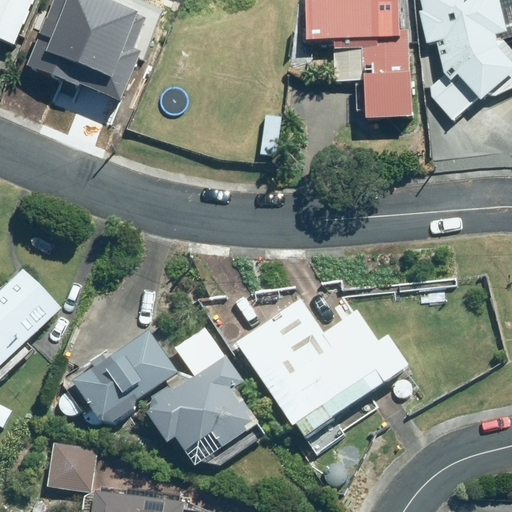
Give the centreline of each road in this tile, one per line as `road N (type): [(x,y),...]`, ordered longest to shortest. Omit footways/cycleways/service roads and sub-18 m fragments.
road 1 (residential): [(0,145),(164,212),(208,220),(511,208)]
road 2 (residential): [(511,446),(455,463),(403,511)]
